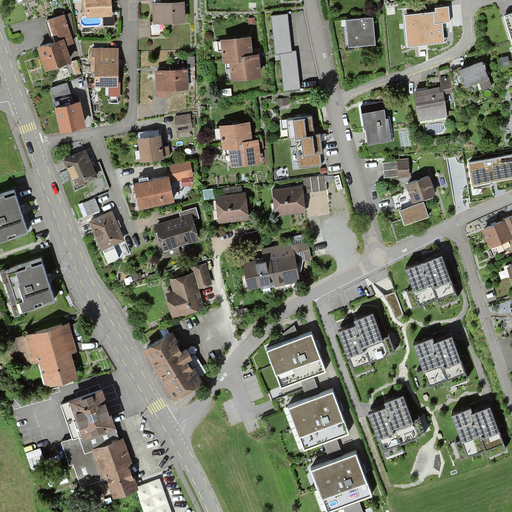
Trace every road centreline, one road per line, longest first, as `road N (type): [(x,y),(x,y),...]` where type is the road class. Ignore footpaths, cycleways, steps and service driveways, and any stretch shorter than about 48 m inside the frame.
road 1 (secondary): [(34,144),(91,292),(171,429)]
road 2 (residential): [(171,429),(275,320),(378,259)]
road 3 (residential): [(34,144),(129,123),(133,68),(124,0)]
road 4 (residential): [(455,222),(511,398)]
road 5 (residential): [(333,98),(455,53),(467,35),(465,5)]
road 6 (residential): [(333,98),(378,259)]
